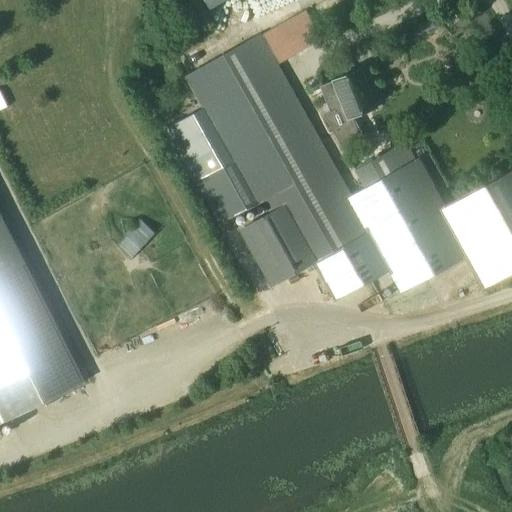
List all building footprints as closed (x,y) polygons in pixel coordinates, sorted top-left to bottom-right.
[(205,0),(210,8),(224,0),(205,0)] [(340,0),(316,0),(310,4),(318,18),(343,4),(340,0)] [(267,29),(280,61),(325,42),(313,11),(267,29)] [(207,107),(169,129),(222,225),(264,201),(263,199),(277,192),(316,262),(317,261),(338,299),(391,270),(393,269),(383,251),(371,230),(370,231),(351,197),(261,35),(189,75),(207,107)] [(375,107),(361,72),(320,88),(330,111),(324,115),(345,153),(362,143),(351,117),(375,107)] [(366,188),(351,197),(370,231),(371,230),(383,251),(393,269),(391,270),(404,291),(469,255),(486,286),(511,270),(511,171),(444,209),(413,157),(405,142),(355,170),(366,188)] [(270,213),(243,228),(275,285),(316,262),(277,192),(263,199),(264,201),(270,213)] [(0,424),(86,382),(0,211),(0,424)] [(155,234),(141,222),(118,247),(133,260),(155,234)]
